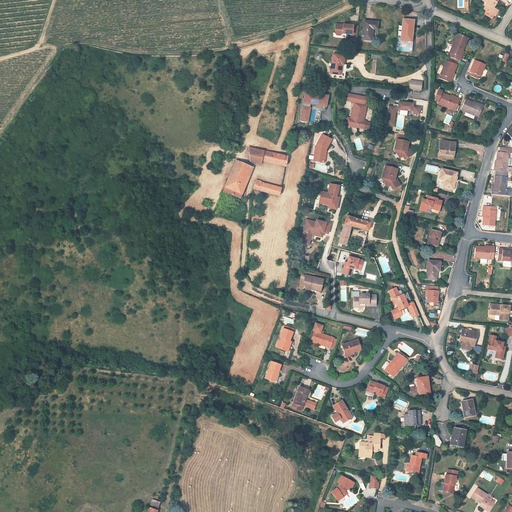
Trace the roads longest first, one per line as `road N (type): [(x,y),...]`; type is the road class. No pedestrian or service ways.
road 1 (track): [(34,49),(82,42),(134,52),(213,50),(369,0)]
road 2 (residential): [(434,340),(396,250),(398,206),(357,187),(349,157)]
road 3 (unknown): [(427,8),(429,63),(409,77),(370,76),(354,56)]
road 4 (residential): [(466,231),(491,143),(511,112)]
